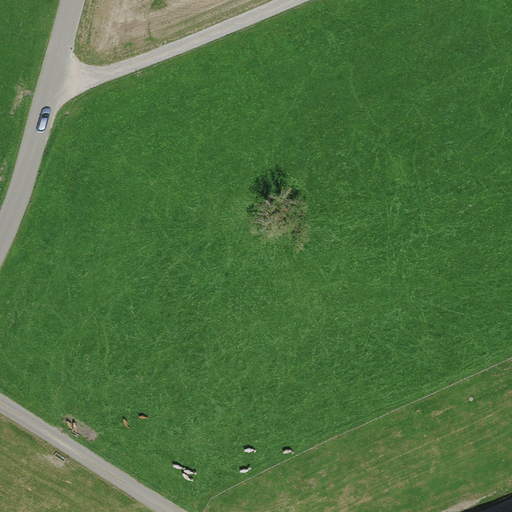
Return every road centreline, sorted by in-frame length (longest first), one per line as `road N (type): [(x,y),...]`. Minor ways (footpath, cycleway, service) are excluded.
road 1 (unclassified): [(0,258),(81,0)]
road 2 (track): [(296,0),(57,94)]
road 3 (unclassified): [(180,511),(0,404)]
